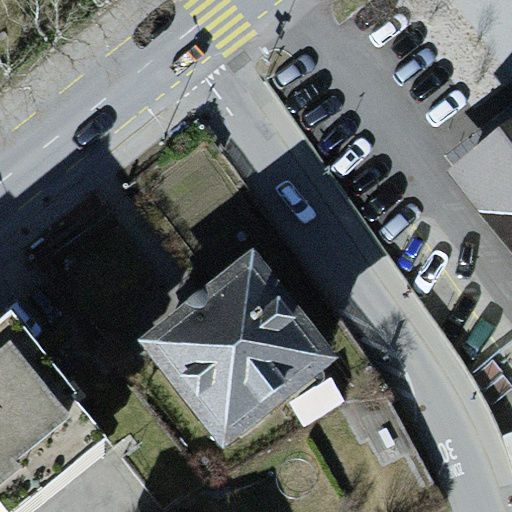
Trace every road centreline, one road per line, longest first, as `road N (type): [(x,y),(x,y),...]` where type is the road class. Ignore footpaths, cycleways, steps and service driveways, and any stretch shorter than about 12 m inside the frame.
road 1 (residential): [(198,25),(444,375),(497,511)]
road 2 (unknown): [(305,0),(327,62),(356,90),(378,95),(418,90),(511,27)]
road 3 (unclassified): [(0,184),(198,25)]
